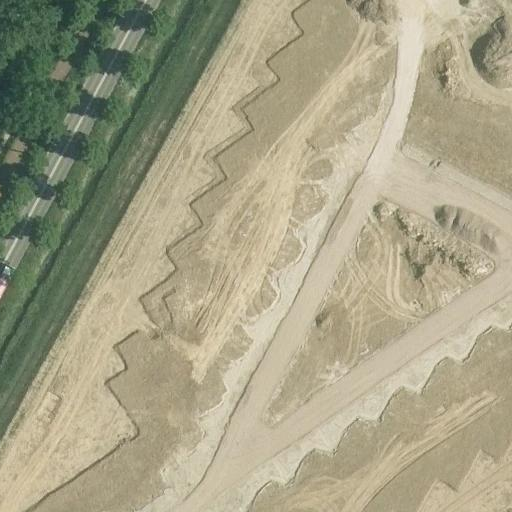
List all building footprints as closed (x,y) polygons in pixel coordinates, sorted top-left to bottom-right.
[(337,15),(316,30),(330,50),(316,59),(327,75),(362,51),(337,15)] [(312,62),(291,77),(305,97),(291,107),(302,123),(337,98),(312,62)] [(356,92),(340,103),(347,112),(363,102),(356,92)] [(438,102),(434,110),(444,115),(448,107),(438,102)] [(287,110),(265,125),(279,145),(266,155),(277,171),(312,146),(287,110)] [(434,110),(430,117),(440,122),(444,115),(434,110)] [(430,117),(426,124),(435,129),(436,130),(440,122),(430,117)] [(455,122),(436,158),(456,168),(456,167),(455,167),(473,133),(474,133),(475,132),(455,122)] [(426,124),(422,131),(433,137),(436,130),(435,129),(426,124)] [(422,131),(418,139),(429,144),(433,137),(422,131)] [(473,133),(455,167),(456,167),(473,176),(491,142),(474,133),(473,133)] [(331,139),(315,150),(322,160),(337,149),(331,139)] [(418,139),(415,145),(425,151),(429,144),(418,139)] [(491,142),(473,176),(491,186),(509,152),(491,142)] [(511,153),(509,152),(491,186),(510,195),(511,190),(511,153)] [(261,158),(240,173),(254,193),(240,202),(252,218),(287,194),(261,158)] [(305,187),(290,198),(297,208),(312,197),(305,187)] [(236,205),(215,220),(229,240),(215,250),(226,266),(261,241),(236,205)] [(280,235),(264,246),(271,255),(287,245),(280,235)] [(211,253),(190,268),(204,288),(190,297),(201,314),(236,289),(211,253)] [(255,282),(239,293),(246,303),(262,292),(255,282)] [(186,301),(164,316),(178,336),(165,345),(176,361),(211,337),(186,301)] [(230,330),(214,341),(221,351),(236,340),(230,330)] [(497,343),(488,359),(498,365),(507,348),(497,343)] [(161,348),(139,363),(153,383),(139,393),(151,409),(186,384),(161,348)] [(511,372),(503,367),(483,405),(500,414),(508,400),(511,401),(511,372)] [(453,373),(444,390),(454,396),(463,379),(453,373)] [(204,378),(189,389),(196,398),(211,388),(204,378)] [(459,398),(439,436),(456,445),(464,430),(486,442),(498,419),(459,398)] [(408,404),(399,421),(410,427),(419,410),(408,404)] [(178,426),(162,437),(164,440),(168,446),(169,447),(184,436),(178,426)] [(155,427),(144,435),(148,442),(160,434),(155,427)] [(415,429),(395,467),(412,476),(420,461),(441,473),(454,450),(415,429)] [(160,434),(148,442),(153,448),(164,440),(162,437),(160,434)] [(364,435),(355,452),(366,458),(375,441),(364,435)] [(164,440),(153,448),(157,454),(168,446),(164,440)] [(168,446),(157,454),(161,461),(173,452),(169,447),(168,446)] [(173,452),(161,461),(166,467),(177,459),(173,452)] [(177,459),(166,467),(170,473),(182,465),(177,459)] [(137,460),(119,472),(141,503),(159,491),(137,460)] [(370,460),(350,498),(368,507),(376,492),(397,504),(409,481),(370,460)] [(320,466),(311,483),(322,489),(331,472),(320,466)] [(119,472),(103,484),(122,511),(128,511),(141,503),(119,472)] [(122,511),(103,484),(86,495),(97,511),(122,511)] [(326,491),(315,511),(364,511),(365,511),(326,491)] [(97,511),(86,495),(69,507),(72,511),(97,511)] [(276,497),(267,511),(281,511),(286,503),(276,497)]
